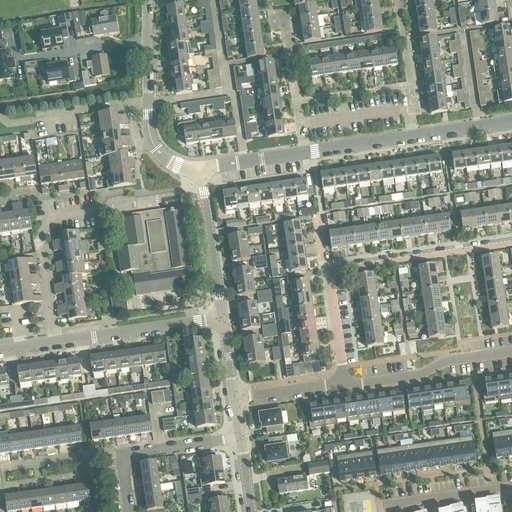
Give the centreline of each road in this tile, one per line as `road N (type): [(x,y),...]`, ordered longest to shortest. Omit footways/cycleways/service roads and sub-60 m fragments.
road 1 (residential): [(344,381),(325,270),(511,242)]
road 2 (tertiary): [(201,168),(177,165),(148,132),(146,0)]
road 3 (residential): [(128,511),(119,454),(239,437)]
road 4 (residential): [(54,340),(38,235),(47,218),(94,212)]
road 5 (residential): [(344,381),(511,351)]
road 6 (residential): [(54,340),(221,319)]
road 7 (tertiary): [(221,319),(201,168)]
road 8 (residential): [(389,511),(511,487)]
